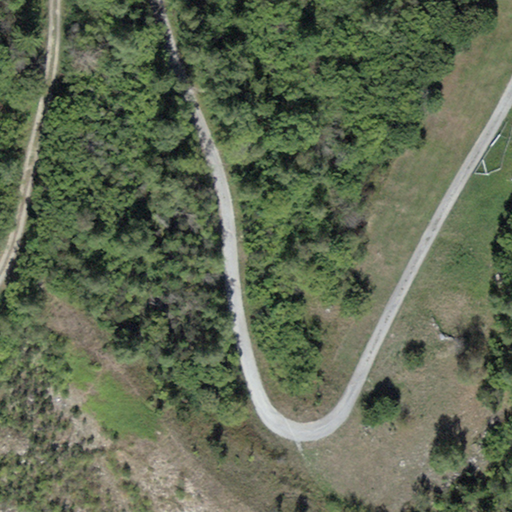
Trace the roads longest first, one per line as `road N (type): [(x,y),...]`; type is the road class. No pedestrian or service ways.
road 1 (track): [(152,0),(215,188),(251,387),(269,417),(305,437),(339,415),(511,88)]
road 2 (track): [(54,0),(23,226),(0,264)]
